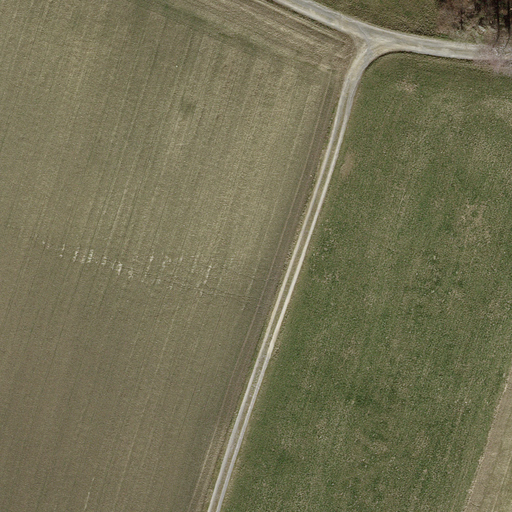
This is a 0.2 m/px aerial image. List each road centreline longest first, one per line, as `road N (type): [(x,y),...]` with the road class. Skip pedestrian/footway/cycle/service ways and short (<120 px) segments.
road 1 (track): [(376,37),(358,71),(215,511)]
road 2 (track): [(376,37),(462,54),(511,54)]
